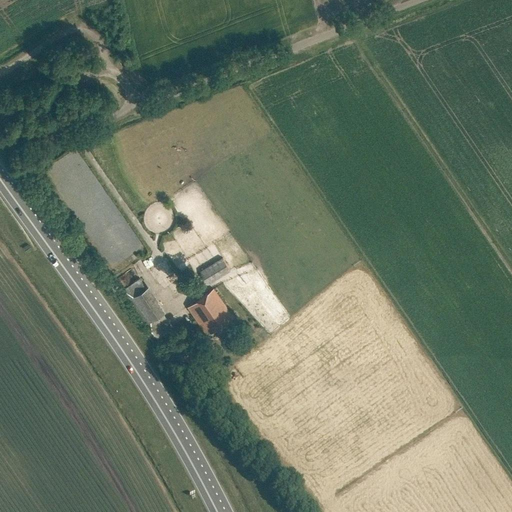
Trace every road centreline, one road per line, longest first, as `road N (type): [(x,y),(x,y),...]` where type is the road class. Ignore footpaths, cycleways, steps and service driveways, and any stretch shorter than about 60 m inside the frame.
road 1 (trunk): [(216,511),(127,357),(0,179)]
road 2 (unclassified): [(110,68),(139,100),(159,100),(420,0)]
road 3 (unclassified): [(0,73),(80,30),(110,68)]
